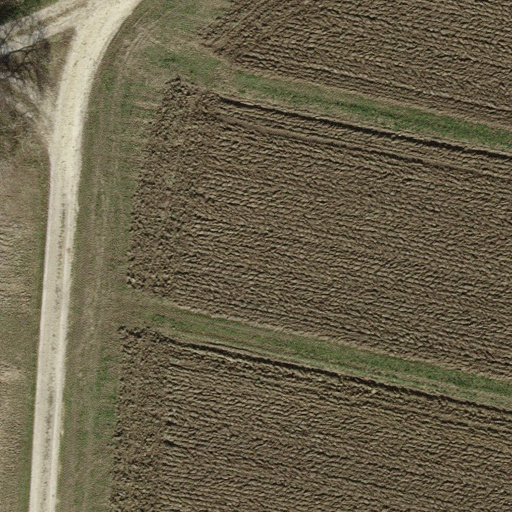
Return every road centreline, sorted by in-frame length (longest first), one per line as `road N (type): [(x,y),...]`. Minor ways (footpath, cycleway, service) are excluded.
road 1 (track): [(128,0),(108,21),(71,132),(48,511)]
road 2 (track): [(0,56),(109,0)]
